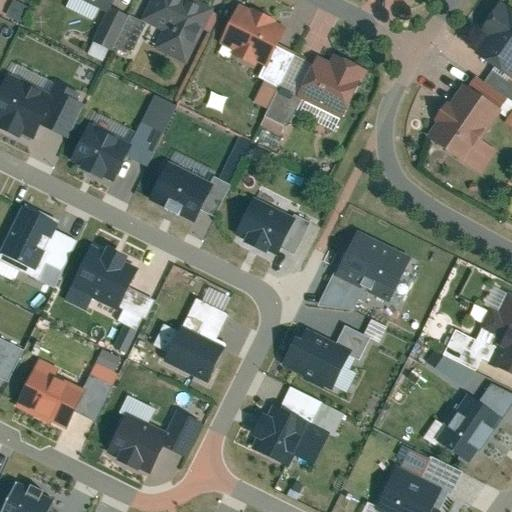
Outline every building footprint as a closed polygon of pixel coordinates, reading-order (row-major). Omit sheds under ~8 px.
[(21,0),(16,0),(10,15),(23,22),(32,5),(21,0)] [(77,0),(106,14),(113,0),(77,0)] [(193,0),(150,0),(140,22),(163,33),(154,51),(184,66),(212,9),(193,0)] [(511,71),(511,7),(501,0),(497,0),(465,48),(493,67),(485,79),(508,95),(511,97),(511,81),(508,78),(511,71)] [(236,7),(218,45),(266,69),(276,48),(285,31),(236,7)] [(276,48),(266,69),(260,82),(277,90),(294,57),(276,48)] [(315,58),(294,99),(340,122),(365,73),(332,56),(328,65),(315,58)] [(485,79),(473,70),(427,137),(479,172),(495,149),(478,138),(508,95),(485,79)] [(7,77),(0,91),(0,126),(31,142),(53,100),(7,77)] [(94,114),(68,163),(111,185),(126,158),(137,136),(94,114)] [(137,136),(126,158),(145,167),(161,136),(142,126),(137,136)] [(240,185),(254,142),(239,137),(225,180),(240,185)] [(167,165),(148,203),(192,224),(198,212),(211,186),(167,165)] [(214,179),(211,186),(198,212),(214,220),(230,187),(214,179)] [(254,198),(235,237),(277,258),(280,251),(296,219),(254,198)] [(23,205),(0,252),(0,256),(34,274),(40,262),(55,232),(59,223),(23,205)] [(310,226),(296,219),(280,251),(294,258),(310,226)] [(77,243),(55,232),(40,262),(62,273),(77,243)] [(357,234),(335,279),(388,304),(409,259),(357,234)] [(91,244),(69,289),(116,313),(139,268),(91,244)] [(511,298),(498,292),(482,327),(501,335),(488,364),(511,375),(511,298)] [(195,302),(185,323),(217,338),(227,317),(195,302)] [(118,349),(133,352),(138,329),(123,326),(118,349)] [(334,349),(348,355),(359,360),(369,340),(344,328),(334,349)] [(473,388),(493,343),(460,329),(441,374),(473,388)] [(179,331),(163,365),(206,385),(222,351),(179,331)] [(299,332),(281,369),(330,393),(348,355),(334,349),(299,332)] [(38,361),(15,409),(64,433),(83,393),(54,379),(58,371),(38,361)] [(278,413),(308,427),(320,403),(289,389),(278,413)] [(498,411),(475,396),(445,441),(468,456),(498,411)] [(271,409),(251,451),(288,469),(308,427),(278,413),(271,409)] [(125,415),(106,456),(149,477),(162,450),(169,435),(166,434),(125,415)] [(166,434),(169,435),(162,450),(182,459),(198,426),(176,415),(166,434)] [(436,511),(455,469),(404,448),(378,509),(385,511),(436,511)] [(17,486),(4,511),(49,511),(53,504),(17,486)]
